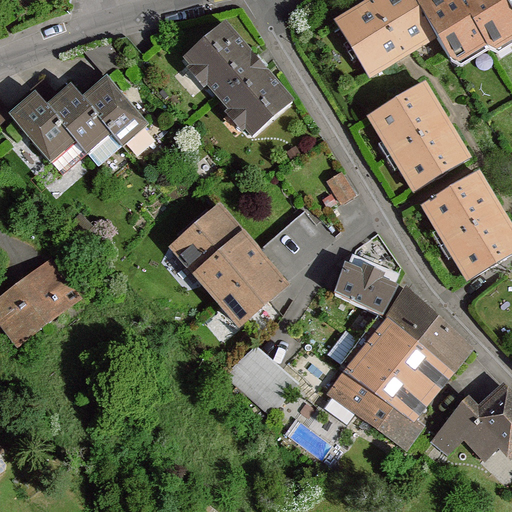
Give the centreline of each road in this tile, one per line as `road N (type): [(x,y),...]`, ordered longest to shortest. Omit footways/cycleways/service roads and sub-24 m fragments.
road 1 (residential): [(274,0),(421,275),(511,376)]
road 2 (residential): [(0,63),(98,25),(222,0)]
